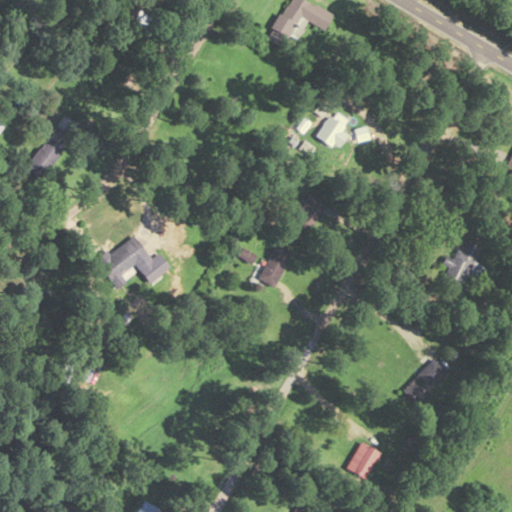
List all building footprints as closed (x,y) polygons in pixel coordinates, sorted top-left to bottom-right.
[(284,0),(264,38),(280,47),(287,35),(293,38),(303,20),(322,30),(331,14),(304,0),(284,0)] [(342,125),(324,117),(315,138),(333,146),(342,125)] [(40,177),(69,137),(51,124),(23,164),(40,177)] [(511,145),(502,165),(511,170),(511,145)] [(324,202),(306,193),(291,221),(308,231),(324,202)] [(115,288),(125,279),(121,274),(133,264),(138,270),(150,259),(129,233),(94,262),(115,288)] [(479,243),(459,236),(442,285),(457,291),(463,276),(476,280),(481,265),(473,262),(479,243)] [(273,286),(291,251),(276,242),(257,278),(273,286)] [(445,369),(430,356),(402,388),(417,401),(445,369)] [(378,451),(357,441),(344,469),(365,479),(378,451)] [(293,511),(316,511),(319,507),(300,498),(293,511)] [(164,511),(165,511),(141,499),(133,511),(164,511)]
